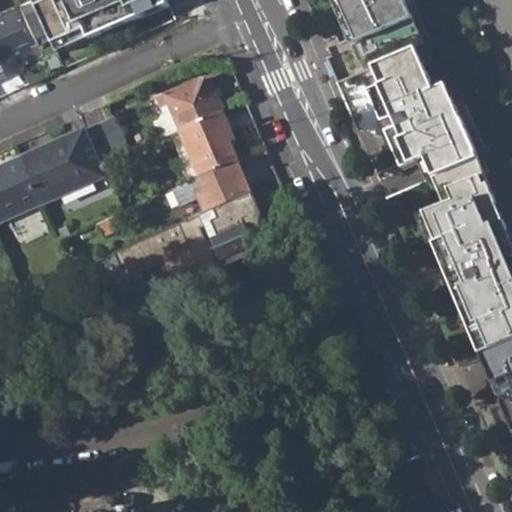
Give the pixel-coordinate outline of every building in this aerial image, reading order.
[(58,54),(90,40),(90,41),(171,6),(167,0),(53,0),(38,7),(58,54)] [(362,42),(372,68),(416,48),(431,42),(413,0),(333,0),(353,46),(362,42)] [(20,5),(0,13),(0,75),(6,73),(2,63),(38,47),(20,5)] [(416,48),(372,68),(415,165),(428,159),(435,176),(479,157),(448,87),(436,92),(416,48)] [(158,124),(164,140),(181,133),(224,115),(213,86),(202,81),(158,99),(167,119),(158,124)] [(81,116),(87,130),(114,119),(107,104),(81,116)] [(193,176),(195,182),(240,163),(230,138),(234,136),(224,115),(181,133),(198,173),(193,176)] [(130,154),(114,119),(87,130),(103,165),(130,154)] [(22,159),(43,205),(94,181),(104,177),(100,168),(104,166),(103,165),(87,130),(22,159)] [(436,308),(461,365),(484,355),(511,342),(511,235),(479,157),(435,176),(447,203),(422,214),(459,298),(436,308)] [(0,169),(0,224),(43,205),(22,159),(0,169)] [(240,163),(195,182),(174,191),(181,208),(201,200),(206,214),(212,212),(232,203),(254,194),(240,163)] [(212,212),(112,254),(123,280),(158,265),(175,303),(208,297),(196,271),(251,246),(263,216),(254,194),(232,203),(212,212)] [(106,220),(112,233),(124,227),(119,214),(106,220)] [(4,313),(12,331),(28,324),(20,306),(4,313)] [(511,342),(484,355),(502,396),(488,402),(498,425),(511,457),(511,342)] [(488,402),(478,406),(489,430),(498,425),(488,402)]
